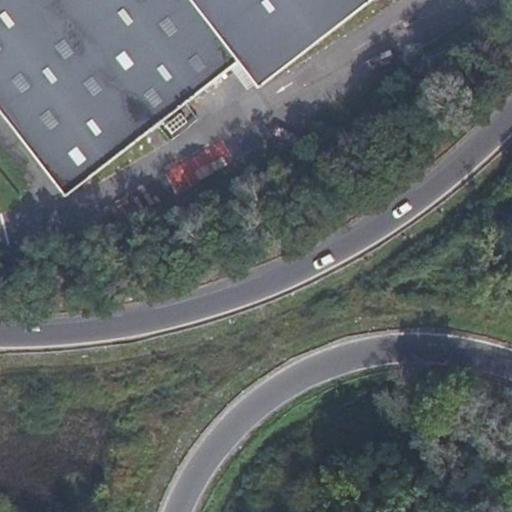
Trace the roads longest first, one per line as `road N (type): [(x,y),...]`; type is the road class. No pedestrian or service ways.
road 1 (motorway): [(511,118),(403,213),(282,282),(144,324),(0,339)]
road 2 (motorway): [(180,511),(222,439),(258,403),(342,358),(443,347),(511,367)]
